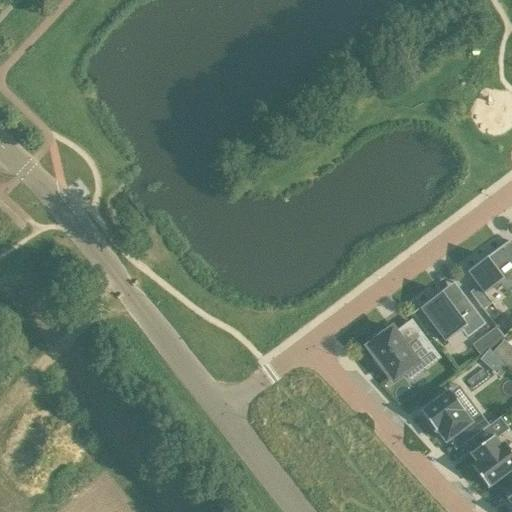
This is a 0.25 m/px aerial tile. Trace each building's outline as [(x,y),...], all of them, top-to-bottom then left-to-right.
[(511,244),(504,250),(502,246),(467,272),(477,286),(469,293),(483,310),(491,304),(483,294),(511,272),(511,244)] [(464,296),(451,306),(440,292),(418,309),(444,343),(460,330),(466,338),(485,324),(464,296)] [(503,338),(495,328),(485,336),(493,346),(503,338)] [(404,347),(391,329),(384,335),(382,331),(372,339),(374,342),(367,347),(376,358),(373,361),(381,372),(384,370),(393,381),(420,361),(425,368),(437,358),(420,335),(404,347)] [(470,440),(489,426),(480,414),(469,422),(461,412),(463,411),(449,392),(421,413),(435,432),(437,430),(445,442),(447,440),(455,434),(463,445),(470,440)] [(489,426),(470,440),(477,449),(470,454),(477,464),(472,467),(487,488),(511,469),(511,454),(504,443),(500,446),(495,439),(509,430),(500,418),(489,426)]
